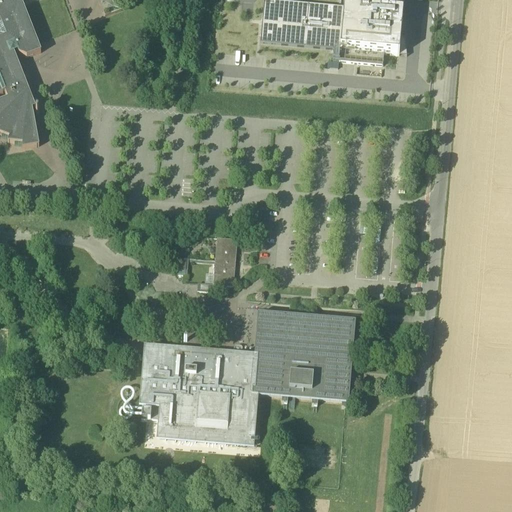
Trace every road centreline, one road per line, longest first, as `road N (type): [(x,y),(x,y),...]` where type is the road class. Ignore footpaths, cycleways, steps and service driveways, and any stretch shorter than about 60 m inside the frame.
road 1 (residential): [(456,0),(409,511)]
road 2 (residential): [(249,195),(237,212),(0,194)]
